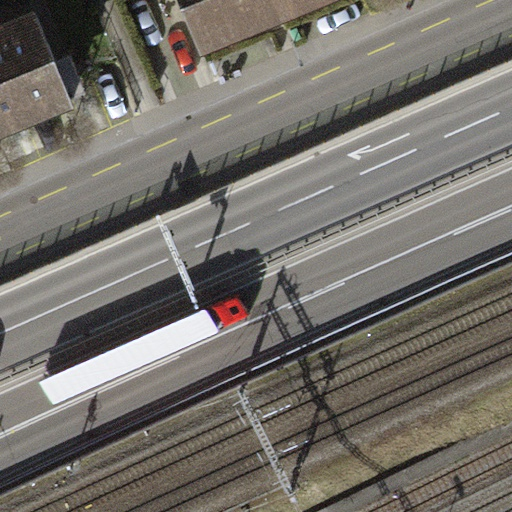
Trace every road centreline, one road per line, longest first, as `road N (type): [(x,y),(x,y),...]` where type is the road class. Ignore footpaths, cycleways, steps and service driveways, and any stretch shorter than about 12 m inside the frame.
road 1 (primary): [(511,21),(0,246)]
road 2 (trunk): [(229,313),(511,187)]
road 3 (trunk): [(511,128),(250,245)]
road 4 (trunk): [(250,245),(0,358)]
road 5 (trunk): [(250,245),(0,338)]
road 6 (trunk): [(0,441),(229,313)]
road 7 (trunk): [(0,417),(229,313)]
